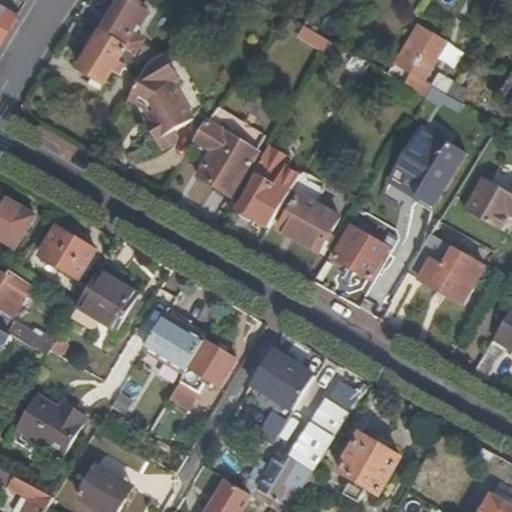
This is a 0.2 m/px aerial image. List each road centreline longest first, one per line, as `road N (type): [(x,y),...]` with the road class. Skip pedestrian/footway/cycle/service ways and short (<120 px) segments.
road 1 (residential): [(511,430),(0,139)]
road 2 (unknown): [(172,511),(287,302)]
